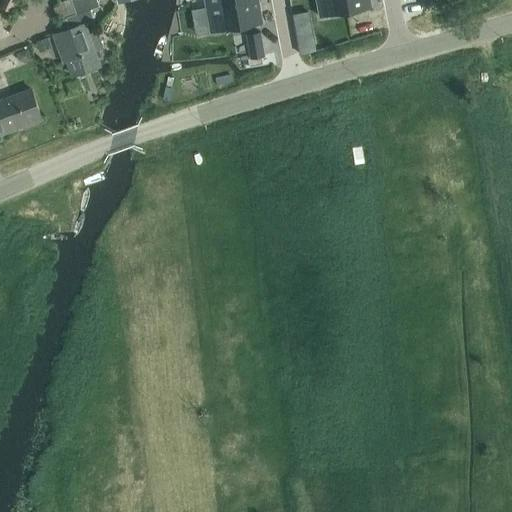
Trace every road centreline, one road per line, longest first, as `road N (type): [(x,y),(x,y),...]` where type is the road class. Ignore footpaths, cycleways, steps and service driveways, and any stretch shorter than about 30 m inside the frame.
road 1 (tertiary): [(0,191),(136,132),(297,83)]
road 2 (tertiary): [(297,83),(416,49)]
